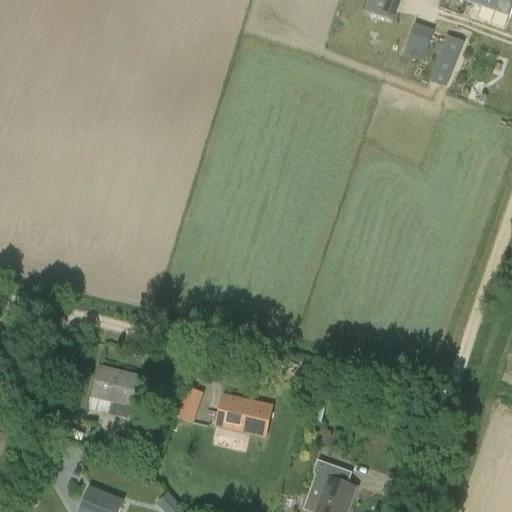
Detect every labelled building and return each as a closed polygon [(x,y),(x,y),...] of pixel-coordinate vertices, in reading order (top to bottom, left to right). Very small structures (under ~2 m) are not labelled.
[(397,20),(402,0),(366,0),(364,12),(397,20)] [(511,0),(457,0),(509,19),(511,9),(511,0)] [(403,57),(431,67),(437,52),(434,51),(440,33),(414,25),(403,57)] [(447,35),(429,81),(448,88),(465,42),(447,35)] [(98,373),(92,399),(91,398),(88,412),(129,421),(138,382),(98,373)] [(201,391),(187,387),(180,412),(189,414),(191,405),(197,406),(201,391)] [(271,413),(235,405),(222,402),(219,419),(231,422),(229,431),(265,440),(271,413)] [(45,406),(36,430),(58,438),(66,414),(45,406)] [(341,439),(336,437),(333,445),(339,447),(341,439)] [(37,507),(46,484),(32,478),(23,502),(37,507)] [(315,511),(343,511),(352,488),(327,479),(315,511)] [(89,491),(80,511),(120,511),(123,504),(89,491)] [(158,504),(165,511),(180,511),(182,510),(168,495),(158,504)]
